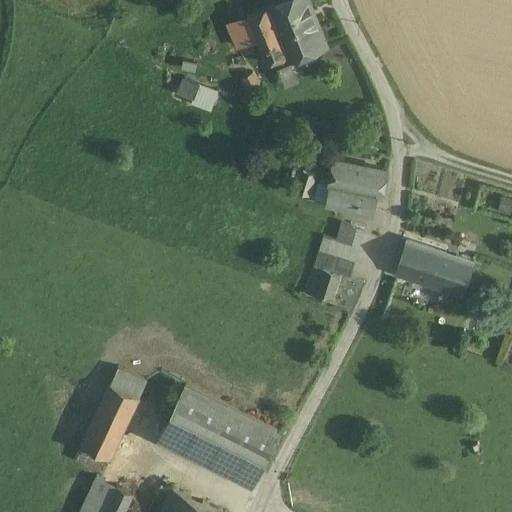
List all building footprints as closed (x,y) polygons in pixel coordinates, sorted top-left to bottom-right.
[(326,47),(306,0),(281,0),(267,6),(290,62),(326,47)] [(177,91),(213,106),(220,89),(184,74),(177,91)] [(380,200),(386,173),(331,161),(325,188),(380,200)] [(296,166),(290,188),(313,194),(319,172),(296,166)] [(337,237),(323,233),(307,291),(336,299),(344,271),(354,274),(367,226),(342,219),(337,237)] [(404,239),(393,275),(458,296),(470,259),(404,239)] [(99,467),(111,473),(145,381),(116,368),(80,457),(99,467)] [(279,433),(183,385),(158,435),(254,483),(279,433)] [(96,474),(78,511),(101,511),(116,483),(96,474)] [(125,511),(135,492),(116,483),(101,511),(125,511)] [(221,511),(222,510),(175,487),(163,511),(221,511)]
